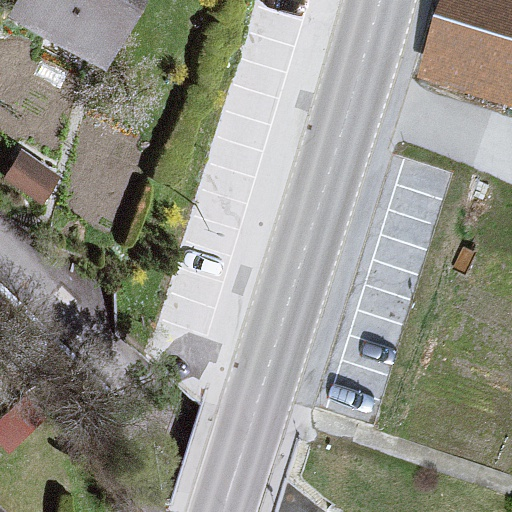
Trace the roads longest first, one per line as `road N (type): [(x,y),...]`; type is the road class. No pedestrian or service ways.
road 1 (secondary): [(215,511),(365,0)]
road 2 (residential): [(294,511),(0,253)]
